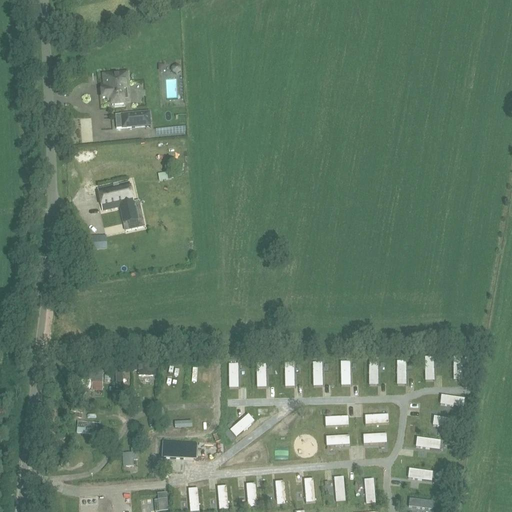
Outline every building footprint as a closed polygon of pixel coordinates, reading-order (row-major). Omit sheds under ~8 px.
[(108,99),(108,102),(114,101),(114,106),(123,105),(122,86),(125,86),(127,85),(126,74),(104,76),(105,94),(102,94),(103,99),(108,99)] [(146,104),(144,85),(133,86),(134,104),(146,104)] [(116,130),(122,129),(151,127),(149,113),(121,115),(115,116),(116,130)] [(85,145),(97,144),(95,120),(84,121),(85,145)] [(162,183),(171,181),(169,174),(160,176),(162,183)] [(123,224),(137,221),(129,183),(98,190),(102,212),(120,208),(123,224)] [(90,241),(90,251),(105,250),(105,240),(90,241)] [(453,378),(454,378),(462,377),(463,377),(462,358),(453,359),(453,378)] [(425,378),(434,378),(434,359),(425,359),(425,378)] [(138,377),(153,377),(153,362),(139,362),(138,377)] [(369,382),(377,382),(378,382),(378,363),(369,363),(369,382)] [(397,382),(405,382),(406,382),(406,363),(397,363),(397,382)] [(313,384),(322,384),(322,364),(313,365),(313,384)] [(341,383),(350,383),(350,364),(341,364),(341,383)] [(285,384),(294,384),(294,365),(285,365),(285,384)] [(229,385),(238,385),(238,366),(229,366),(229,385)] [(257,385),(266,385),(265,366),(256,366),(257,385)] [(93,390),(103,391),(103,370),(90,370),(90,380),(93,380),(93,390)] [(276,385),(275,371),(268,371),(269,385),(276,385)] [(444,406),(444,407),(463,409),(464,400),(445,397),(445,398),(444,406)] [(234,429),(239,435),(240,435),(254,423),(248,416),(234,428),(234,429)] [(379,416),(365,417),(365,427),(389,425),(388,425),(387,417),(379,417),(379,416)] [(349,427),(348,418),(334,418),(334,419),(326,420),(326,428),(325,428),(325,429),(349,427)] [(438,419),(437,427),(437,428),(456,430),(457,421),(438,419)] [(79,423),(78,434),(100,436),(101,425),(79,423)] [(363,436),(363,446),(378,445),(378,444),(386,444),(385,436),(386,436),(386,435),(363,436)] [(335,448),(350,447),(349,437),(326,438),(326,439),(327,439),(327,447),(335,447),(335,448)] [(421,440),(420,449),(439,451),(440,442),(421,440)] [(163,445),(162,460),(183,461),(184,446),(163,445)] [(137,451),(131,451),(131,454),(123,454),(123,468),(134,467),(133,462),(137,462),(137,451)] [(413,471),(412,480),(431,482),(432,473),(413,471)] [(294,477),(288,478),(290,490),(296,489),(294,477)] [(336,503),(345,502),(343,483),(334,484),(336,503)] [(304,486),(306,505),(315,504),(313,485),(305,486),(304,486)] [(366,505),(375,504),(374,485),(364,486),(366,505)] [(276,488),(275,488),(277,507),(286,506),(284,487),(276,488)] [(255,490),(247,490),(248,509),(257,509),(256,490),(255,490)] [(227,492),(226,492),(218,492),(219,511),(228,511),(227,492)] [(189,495),(190,511),(199,511),(198,494),(189,495)] [(409,500),(408,508),(432,511),(433,503),(409,500)]
